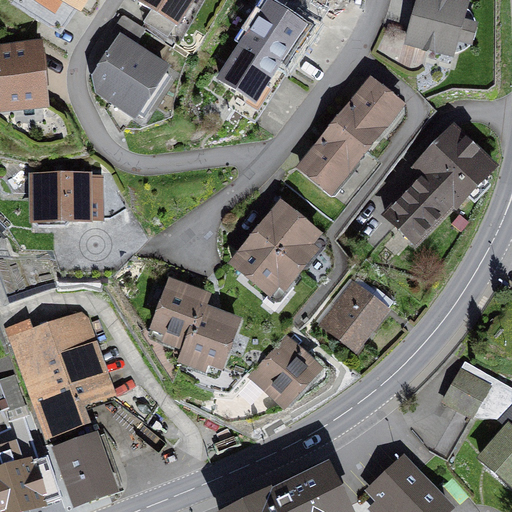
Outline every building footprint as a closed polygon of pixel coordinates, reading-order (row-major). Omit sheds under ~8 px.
[(85,0),(64,0),(79,9),(85,0)] [(185,30),(203,0),(145,0),(143,4),(185,30)] [(463,23),(468,7),(450,2),(450,0),(420,0),(408,47),(451,58),(456,42),(471,46),(476,26),(463,23)] [(279,67),(303,30),(268,7),(244,44),(279,67)] [(255,103),(279,67),(244,44),(220,81),(255,103)] [(164,72),(121,46),(96,85),(139,112),(164,72)] [(0,105),(44,101),(39,48),(0,51),(0,105)] [(364,149),(399,106),(372,84),(337,127),(364,149)] [(329,192),(364,149),(337,127),(303,170),(329,192)] [(493,167),(454,130),(417,168),(427,178),(389,219),(415,243),(454,201),(458,204),(493,167)] [(99,180),(37,182),(38,219),(100,218),(99,180)] [(281,206),(257,235),(300,270),(314,253),(305,246),(315,234),(281,206)] [(285,289),(300,270),(257,235),(233,264),(270,294),(278,283),(285,289)] [(155,337),(185,347),(191,328),(198,330),(204,310),(209,297),(172,285),(155,337)] [(354,288),(324,325),(357,351),(387,314),(354,288)] [(237,321),(204,310),(198,330),(191,328),(185,347),(180,361),(219,374),(237,321)] [(24,329),(12,333),(48,438),(87,424),(80,404),(109,394),(83,318),(27,337),(24,329)] [(288,343),(256,379),(287,406),(318,370),(288,343)] [(485,388),(463,377),(450,402),(473,413),(485,388)] [(511,411),(505,420),(511,426),(511,427),(484,459),(511,484),(511,411)] [(96,437),(56,452),(76,506),(116,491),(96,437)] [(0,470),(0,511),(29,511),(43,508),(27,461),(0,470)] [(446,511),(449,510),(403,461),(370,492),(379,502),(373,507),(378,511),(446,511)] [(349,511),(328,468),(235,511),(349,511)]
